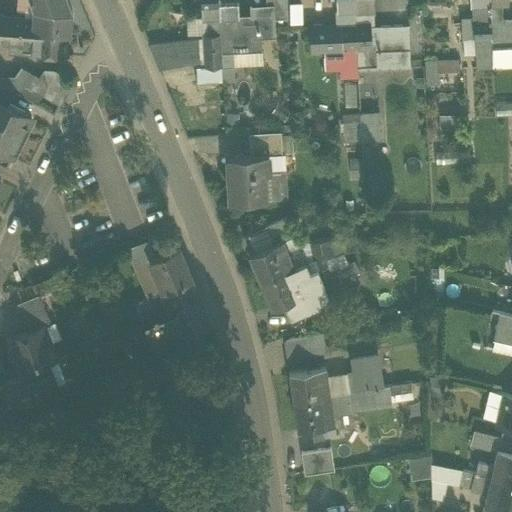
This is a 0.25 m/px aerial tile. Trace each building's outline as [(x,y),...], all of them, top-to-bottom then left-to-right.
[(29,0),(17,0),(17,8),(33,9),(29,0)] [(29,0),(33,9),(72,12),(67,0),(29,0)] [(222,65),(221,48),(218,0),(200,0),(202,16),(207,16),(207,34),(201,34),(201,38),(203,66),(221,65),(222,65)] [(218,0),(221,48),(233,48),(240,47),(240,48),(243,48),(243,47),(255,46),(255,47),(258,47),(258,35),(274,34),(273,18),(273,7),(266,7),(250,8),(250,13),(251,20),(239,21),(238,14),(237,0),(218,0)] [(273,7),(273,18),(287,17),(285,0),(265,0),(266,4),(266,7),(273,7)] [(342,46),(356,46),(353,0),(335,0),(337,24),(309,26),(310,51),(324,50),(343,48),(342,46)] [(372,0),(353,0),(356,46),(357,68),(410,65),(409,49),(381,50),(380,25),(373,25),(372,0)] [(478,18),(490,17),(488,0),(470,0),(471,2),(477,2),(478,18)] [(491,39),(491,46),(511,44),(511,17),(502,18),(501,3),(507,2),(507,0),(488,0),(490,17),(491,39)] [(303,24),(302,2),(289,3),(290,24),(303,24)] [(33,9),(32,18),(31,31),(70,34),(72,12),(33,9)] [(0,28),(31,31),(32,18),(2,15),(3,13),(0,13),(0,28)] [(186,34),(201,34),(207,34),(207,16),(202,16),(186,17),(186,34)] [(462,19),(463,41),(474,40),(491,39),(490,17),(478,18),(462,19)] [(380,25),(381,50),(409,49),(408,24),(380,25)] [(0,40),(23,43),(30,43),(31,31),(0,28),(0,40)] [(70,34),(31,31),(30,43),(29,51),(68,55),(70,34)] [(195,62),(195,67),(203,66),(201,38),(147,41),(157,64),(195,62)] [(476,68),(492,67),(491,46),(491,39),(474,40),(475,55),(476,68)] [(463,55),(475,55),(474,40),(463,41),(463,55)] [(511,65),(511,44),(491,46),(492,67),(511,65)] [(259,64),(258,47),(255,47),(255,46),(243,47),(243,48),(240,48),(240,47),(233,48),(234,65),(259,64)] [(343,48),(324,50),(325,70),(339,69),(340,79),(358,78),(357,68),(356,46),(342,46),(343,48)] [(222,65),(222,66),(234,65),(233,48),(221,48),(222,65)] [(436,60),(436,72),(438,72),(458,72),(458,59),(436,60)] [(436,72),(436,60),(424,60),(425,84),(439,83),(438,72),(436,72)] [(221,65),(203,66),(195,67),(196,81),(222,80),(221,65)] [(221,65),(222,80),(222,81),(234,81),(234,65),(222,66),(222,65),(221,65)] [(40,79),(40,78),(22,66),(15,76),(8,85),(19,92),(29,98),(34,89),(40,79)] [(40,79),(34,89),(42,93),(56,71),(51,68),(45,69),(40,78),(40,79)] [(56,71),(42,93),(59,103),(72,81),(56,71)] [(0,80),(8,85),(15,76),(0,76),(0,80)] [(0,101),(12,107),(19,92),(8,85),(0,80),(0,101)] [(36,103),(42,93),(34,89),(29,98),(36,103)] [(0,149),(11,155),(30,115),(12,107),(0,101),(0,149)] [(291,110),(278,101),(270,113),(283,121),(291,110)] [(511,102),(496,103),(497,116),(511,114),(511,102)] [(360,113),(361,137),(380,136),(379,112),(360,113)] [(457,114),(438,115),(439,133),(458,132),(457,114)] [(360,140),(359,120),(342,121),(343,141),(360,140)] [(266,153),(266,155),(279,154),(280,154),(280,152),(279,134),(279,131),(247,133),(249,154),(266,153)] [(292,133),(279,134),(280,152),(293,151),(292,133)] [(468,150),(435,152),(436,164),(469,162),(468,150)] [(232,200),(263,199),(261,172),(267,172),(267,171),(266,155),(266,153),(249,154),(226,155),(227,174),(231,174),(232,200)] [(267,171),(280,170),(279,154),(266,155),(267,171)] [(362,181),(361,157),(349,158),(350,182),(362,181)] [(280,170),(267,171),(267,172),(261,172),(263,199),(283,197),(282,170),(280,170)] [(286,216),(264,225),(269,238),(291,228),(286,216)] [(272,243),(269,238),(264,225),(247,232),(255,250),(272,243)] [(293,266),(304,261),(315,256),(312,239),(297,241),(294,234),(281,239),(292,266),(293,266)] [(312,239),(315,256),(321,256),(323,255),(340,253),(338,236),(312,239)] [(132,264),(147,258),(155,254),(148,238),(131,245),(132,264)] [(248,253),(259,280),(292,266),(281,239),(272,243),(255,250),(248,253)] [(160,290),(162,289),(191,278),(177,245),(155,254),(147,258),(160,290)] [(323,255),(328,270),(347,263),(343,253),(340,253),(323,255)] [(160,290),(147,258),(132,264),(146,296),(160,290)] [(354,260),(349,262),(358,284),(363,282),(354,260)] [(304,261),(293,266),(298,277),(308,272),(304,261)] [(358,284),(349,262),(347,263),(328,270),(338,292),(358,284)] [(316,269),(308,272),(298,277),(293,266),(292,266),(259,280),(270,307),(285,300),(291,314),(329,298),(316,269)] [(35,294),(39,293),(58,286),(54,275),(31,283),(35,294)] [(200,299),(191,278),(162,289),(166,298),(139,309),(145,322),(200,299)] [(35,294),(31,283),(17,288),(21,300),(35,294)] [(136,300),(139,309),(166,298),(162,289),(160,290),(146,296),(136,300)] [(51,322),(39,293),(21,300),(17,302),(28,330),(43,324),(43,325),(51,322)] [(209,320),(200,299),(145,322),(151,338),(177,327),(180,333),(209,320)] [(499,340),(505,312),(499,310),(493,338),(494,339),(499,340)] [(499,340),(511,342),(511,313),(505,312),(499,340)] [(43,325),(49,341),(62,336),(56,320),(51,322),(43,325)] [(151,338),(145,322),(126,330),(139,362),(157,354),(152,341),(151,338)] [(14,362),(19,373),(45,362),(56,358),(49,341),(43,325),(43,324),(28,330),(6,339),(14,362)] [(286,339),(288,355),(323,349),(321,331),(286,339)] [(171,349),(165,335),(152,341),(157,354),(171,349)] [(511,353),(511,342),(499,340),(494,339),(492,349),(511,353)] [(351,358),(353,372),(377,368),(375,354),(351,358)] [(45,362),(54,384),(66,379),(57,357),(56,358),(45,362)] [(54,384),(45,362),(19,373),(0,381),(9,403),(46,387),(54,384)] [(293,400),(330,394),(327,376),(325,365),(288,371),(293,400)] [(345,373),(348,391),(379,387),(377,368),(353,372),(345,373)] [(327,376),(330,394),(348,391),(345,373),(327,376)] [(446,379),(430,376),(430,394),(442,397),(446,379)] [(46,387),(51,399),(77,389),(72,377),(66,379),(54,384),(46,387)] [(410,382),(389,385),(391,401),(413,398),(410,382)] [(391,403),(391,401),(389,385),(379,387),(348,391),(349,401),(350,401),(356,400),(357,408),(391,403)] [(502,408),(505,393),(490,390),(484,417),(499,420),(502,408)] [(348,391),(330,394),(332,411),(351,408),(350,401),(349,401),(348,391)] [(297,429),(311,427),(323,425),(334,423),(332,411),(330,394),(293,400),(297,429)] [(511,426),(511,394),(510,394),(507,405),(502,408),(499,420),(503,425),(511,426)] [(325,437),(323,425),(311,427),(313,438),(325,437)] [(511,426),(503,425),(500,435),(500,437),(510,439),(511,439),(511,426)] [(507,450),(510,439),(500,437),(500,435),(473,429),(473,430),(470,442),(496,449),(496,448),(507,450)] [(330,446),(301,451),(304,473),(334,468),(330,446)] [(496,449),(493,464),(490,476),(511,481),(511,451),(507,450),(496,448),(496,449)] [(431,462),(431,454),(407,457),(411,480),(431,477),(431,462)] [(475,473),(490,476),(493,464),(478,461),(475,473)] [(449,477),(451,467),(431,462),(431,477),(431,479),(447,483),(457,485),(459,480),(449,477)] [(449,477),(459,480),(461,469),(451,467),(449,477)] [(475,473),(461,469),(459,480),(473,483),(475,473)] [(472,488),(486,491),(490,476),(475,473),(473,483),(472,488)] [(511,511),(511,481),(490,476),(486,491),(483,506),(511,511)] [(447,483),(431,479),(431,497),(443,500),(447,483)]
